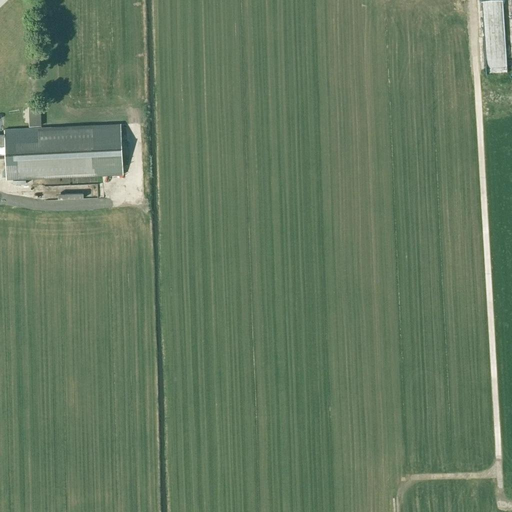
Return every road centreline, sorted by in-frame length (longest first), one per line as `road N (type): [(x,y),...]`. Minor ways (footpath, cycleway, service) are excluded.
road 1 (track): [(471,0),(499,490),(500,501),(511,504)]
road 2 (track): [(498,474),(403,480),(397,511)]
